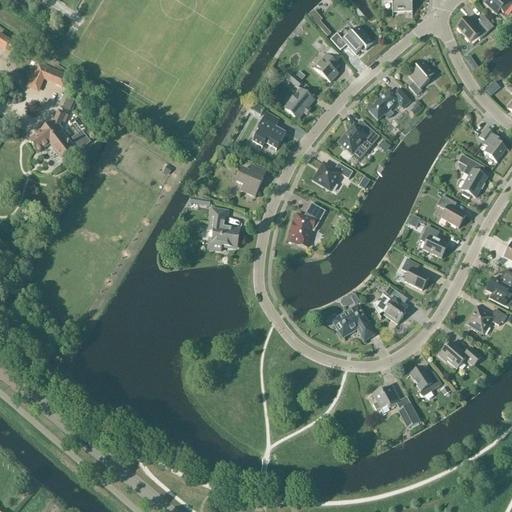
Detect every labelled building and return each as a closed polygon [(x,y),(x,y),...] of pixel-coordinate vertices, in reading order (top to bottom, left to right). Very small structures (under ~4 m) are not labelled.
[(392,14),(412,13),(411,0),(383,0),(384,4),(392,3),(392,14)] [(511,8),(511,0),(510,2),(507,0),(486,0),(483,4),(496,16),(500,12),(503,15),(511,7),(511,8)] [(480,41),(493,29),(483,17),(478,21),(480,24),(475,28),(467,19),(456,29),(470,44),(477,38),(480,41)] [(296,38),(303,31),(299,27),(292,34),(296,38)] [(373,44),(359,29),(353,34),(351,32),(341,41),(336,35),(330,41),(340,52),(346,46),(355,56),(364,49),(365,51),(373,44)] [(314,70),(330,84),(338,75),(332,70),(336,65),(326,56),(314,70)] [(68,77),(37,63),(26,88),(38,93),(43,80),(63,88),(68,77)] [(415,69),(417,71),(408,78),(414,84),(408,89),(416,97),(421,93),(419,91),(429,82),(428,80),(433,75),(422,63),(415,69)] [(299,73),(296,78),(301,82),(305,78),(299,73)] [(302,84),(290,74),(286,80),(298,90),(302,84)] [(285,110),(297,121),(303,114),(306,117),(311,111),(308,108),(313,102),(300,91),(285,110)] [(395,97),(390,91),(374,106),(375,107),(369,112),(377,122),(384,116),(387,120),(392,116),(389,113),(397,105),(402,110),(410,103),(400,92),(395,97)] [(53,124),(30,142),(38,154),(50,144),(61,159),(73,151),(66,142),(65,144),(58,135),(63,132),(60,127),(61,126),(65,115),(58,112),(53,124)] [(277,151),(286,135),(275,129),(279,121),(266,114),(257,130),(260,131),(253,143),(262,148),(265,144),(277,151)] [(346,136),(339,145),(348,152),(347,153),(350,156),(351,155),(360,163),(372,150),(370,148),(379,139),(367,128),(362,133),(355,128),(348,137),(346,136)] [(484,144),(482,146),(487,150),(484,154),(496,164),(506,150),(495,142),(497,140),(491,136),(492,135),(486,129),(479,139),(484,144)] [(82,132),(71,140),(80,152),(91,144),(82,132)] [(462,157),(458,164),(466,169),(463,175),(469,178),(461,192),(463,193),(461,196),(469,201),(471,198),(475,200),(486,179),(472,171),(475,165),(462,157)] [(348,181),(353,174),(338,165),(334,172),(323,165),(313,182),(330,193),(340,176),(348,181)] [(255,198),(266,174),(252,168),(249,173),(242,170),(236,184),(243,187),(241,192),(255,198)] [(457,230),(465,217),(453,210),(456,205),(442,197),(437,207),(446,212),(441,220),(457,230)] [(292,234),(289,244),(298,246),(298,247),(307,249),(311,232),(314,233),(325,213),(317,208),(313,214),(307,211),(304,218),(297,216),(294,225),(293,225),(291,234),(292,234)] [(237,248),(239,232),(224,229),(227,213),(212,211),(209,232),(216,233),(215,241),(210,240),(208,249),(210,251),(221,253),(221,248),(234,250),(237,248)] [(441,260),(447,247),(435,242),(439,234),(427,228),(420,242),(426,245),(423,252),(441,260)] [(511,244),(511,243),(503,259),(511,263),(511,244)] [(404,283),(421,292),(428,279),(416,273),(419,267),(407,261),(401,272),(408,275),(404,283)] [(511,297),(511,275),(510,275),(506,283),(507,283),(505,286),(492,280),(486,292),(491,295),(488,301),(508,311),(511,302),(505,299),(507,295),(511,297)] [(397,326),(402,319),(401,317),(407,308),(393,298),(389,304),(381,298),(377,304),(372,307),(377,317),(382,315),(384,316),(384,317),(397,326)] [(368,324),(358,307),(332,322),(342,340),(357,331),(364,343),(374,337),(367,325),(368,324)] [(476,309),(466,326),(483,337),(491,323),(498,328),(500,324),(502,325),(506,318),(495,311),(491,317),(476,309)] [(438,357),(445,363),(446,362),(456,371),(465,361),(473,368),(481,359),(471,349),(465,356),(452,344),(447,350),(446,349),(438,357)] [(442,386),(435,376),(429,380),(422,369),(410,377),(420,393),(420,394),(420,395),(419,395),(420,396),(421,397),(421,398),(422,398),(423,398),(424,398),(442,386)] [(400,404),(392,388),(382,393),(381,391),(373,395),(377,404),(373,406),(376,412),(380,410),(381,411),(388,408),(389,410),(400,404)] [(397,412),(407,431),(420,424),(411,405),(397,412)]
